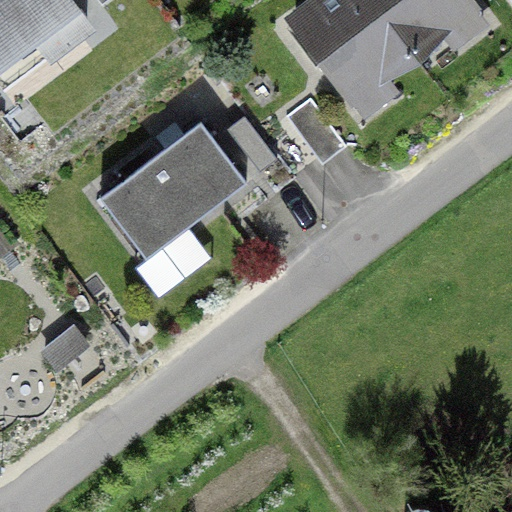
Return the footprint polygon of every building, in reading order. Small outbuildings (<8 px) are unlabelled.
[(63,0),(0,0),(0,93),(3,97),(87,31),(63,0)] [(371,0),(336,0),(290,36),(344,107),(413,54),(371,0)] [(480,0),(371,0),(413,54),(482,2),(480,0)] [(312,96),(287,113),(320,162),(345,145),(312,96)] [(247,183),(203,122),(97,199),(141,259),(247,183)] [(91,344),(75,322),(39,348),(55,370),(91,344)]
